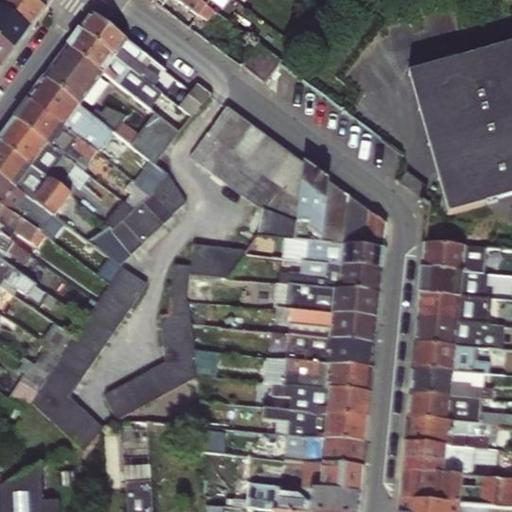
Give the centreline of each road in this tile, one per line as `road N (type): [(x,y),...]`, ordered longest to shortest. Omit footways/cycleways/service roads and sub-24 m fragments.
road 1 (residential): [(379,511),(403,220),(107,0)]
road 2 (residential): [(76,0),(0,109)]
